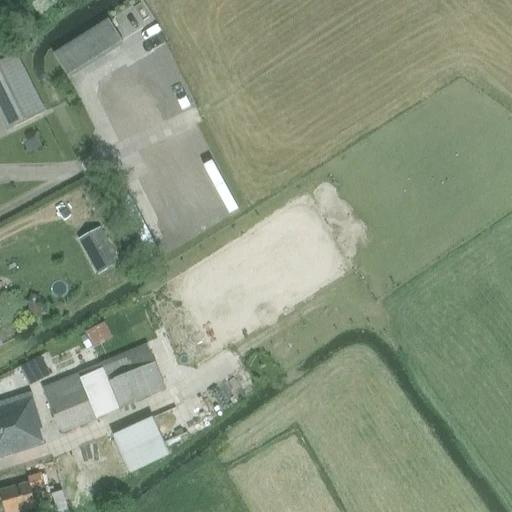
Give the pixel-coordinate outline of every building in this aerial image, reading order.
[(108,19),(95,28),(111,53),(124,44),(108,19)] [(43,108),(13,51),(0,57),(0,117),(6,128),(43,108)] [(154,85),(145,66),(135,71),(128,56),(114,63),(133,104),(146,98),(143,90),(154,85)] [(79,240),(98,276),(120,263),(101,228),(79,240)] [(88,323),(97,338),(118,325),(108,310),(88,323)] [(77,374),(43,388),(61,435),(98,421),(98,418),(121,410),(120,408),(167,390),(156,364),(152,352),(82,379),(80,373),(77,374)] [(45,444),(41,430),(44,429),(32,392),(0,402),(0,460),(45,446),(44,444),(45,444)] [(180,399),(117,423),(134,465),(175,449),(167,429),(188,421),(180,399)] [(58,470),(54,451),(44,453),(47,471),(58,470)] [(33,492),(44,489),(40,474),(28,477),(30,483),(0,490),(0,492),(5,511),(24,511),(37,508),(33,492)] [(67,511),(62,493),(47,497),(51,511),(67,511)]
